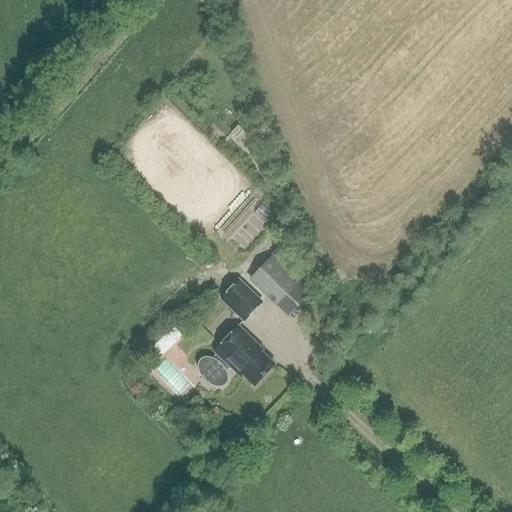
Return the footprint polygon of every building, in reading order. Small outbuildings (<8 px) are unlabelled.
[(303,280),(311,271),(283,246),(252,279),(293,316),(315,292),(303,280)] [(219,300),(243,324),(263,303),(239,280),(219,300)] [(165,353),(187,335),(178,325),(156,344),(165,353)] [(207,357),(200,359),(199,360),(196,365),(196,367),(201,366),(202,370),(204,374),(207,377),(210,379),(213,381),(217,382),(217,386),(219,386),(224,384),(225,383),(228,376),(226,371),(232,368),(241,377),(242,375),(254,386),(274,365),(255,346),(257,345),(238,326),(214,351),(216,353),(213,359),(207,357)] [(182,398),(194,386),(168,358),(156,370),(182,398)]
